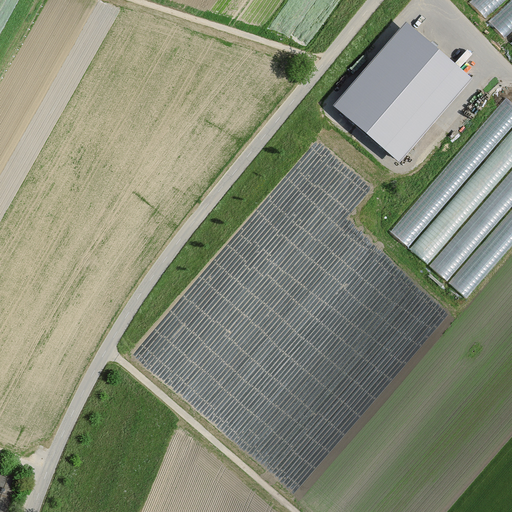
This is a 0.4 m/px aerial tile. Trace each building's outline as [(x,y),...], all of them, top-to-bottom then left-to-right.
[(468,0),(484,17),(502,0),(467,0),(468,0)] [(503,36),(511,28),(511,0),(507,0),(487,18),(503,36)] [(332,116),(402,172),(473,84),(403,28),(332,116)] [(467,299),(511,245),(511,127),(409,250),(467,299)] [(0,511),(7,511),(20,478),(0,471),(0,511)]
